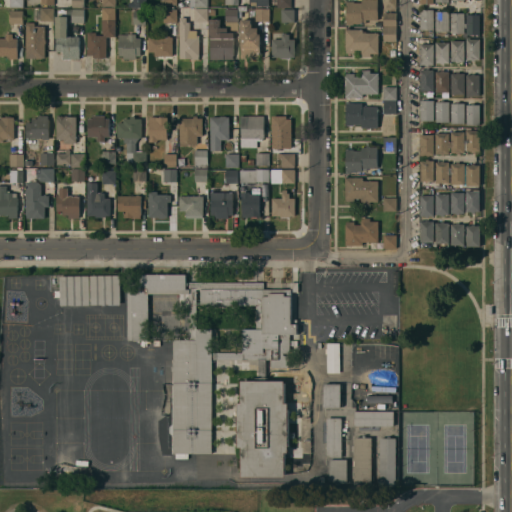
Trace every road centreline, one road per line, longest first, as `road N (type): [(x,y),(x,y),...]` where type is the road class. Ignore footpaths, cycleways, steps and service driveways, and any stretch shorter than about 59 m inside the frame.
road 1 (residential): [(317,88),(0,86)]
road 2 (residential): [(310,244),(0,247)]
road 3 (residential): [(317,0),(317,234),(310,244)]
